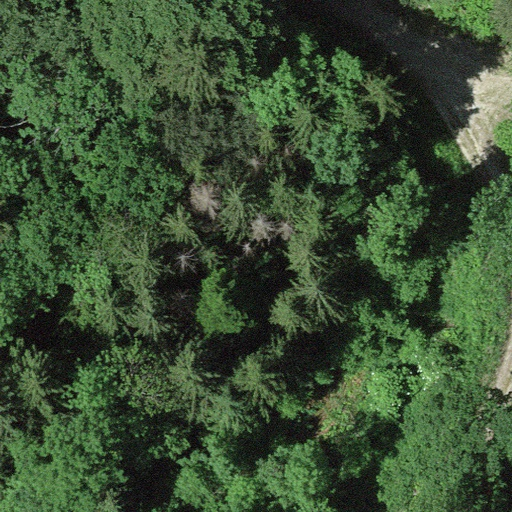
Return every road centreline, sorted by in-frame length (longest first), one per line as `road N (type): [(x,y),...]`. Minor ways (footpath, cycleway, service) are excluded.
road 1 (track): [(511,205),(490,147),(452,97),(354,0)]
road 2 (track): [(407,511),(498,408),(511,363)]
